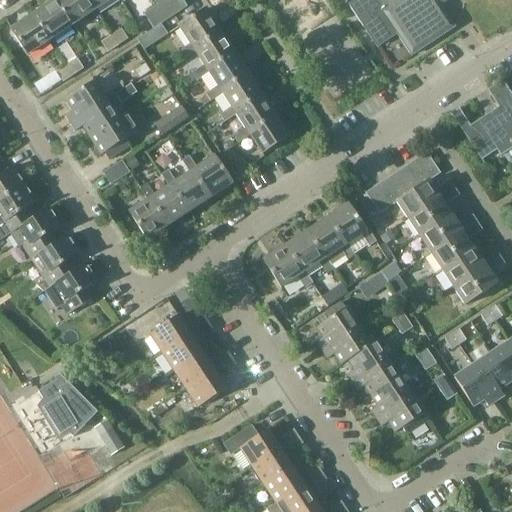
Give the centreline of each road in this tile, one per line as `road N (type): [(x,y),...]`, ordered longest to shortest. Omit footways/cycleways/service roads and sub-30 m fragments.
road 1 (residential): [(375,511),(205,252)]
road 2 (residential): [(205,252),(419,111)]
road 3 (residential): [(139,295),(0,83)]
road 4 (track): [(65,511),(171,447),(224,425)]
road 5 (residential): [(511,251),(419,111)]
road 6 (residential): [(484,442),(379,511)]
